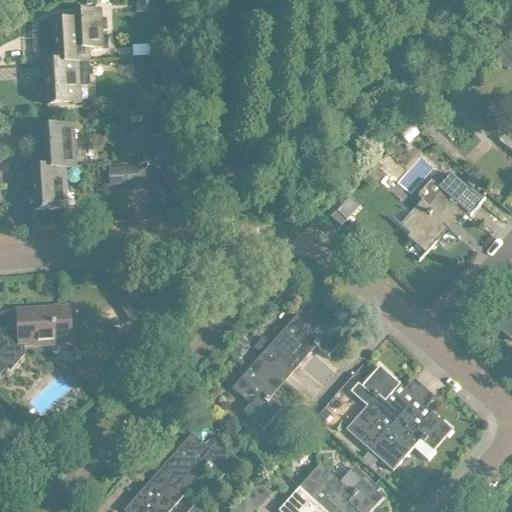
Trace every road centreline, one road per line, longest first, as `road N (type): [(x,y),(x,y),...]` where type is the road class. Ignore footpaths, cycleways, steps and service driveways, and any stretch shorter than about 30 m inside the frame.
road 1 (residential): [(426,340),(312,240),(0,254)]
road 2 (residential): [(426,340),(481,386),(505,419),(489,458),(442,511)]
road 3 (residential): [(426,340),(511,240)]
